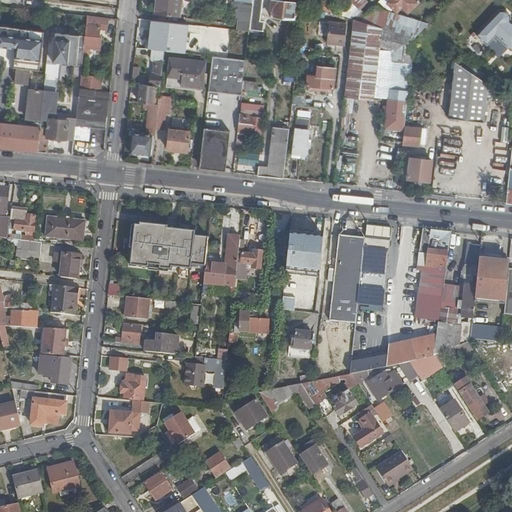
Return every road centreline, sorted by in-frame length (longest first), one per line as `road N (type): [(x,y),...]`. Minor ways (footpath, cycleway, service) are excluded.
road 1 (secondary): [(511,220),(110,178)]
road 2 (residential): [(80,436),(110,178)]
road 3 (residential): [(110,178),(129,0)]
road 4 (residential): [(511,430),(385,511)]
